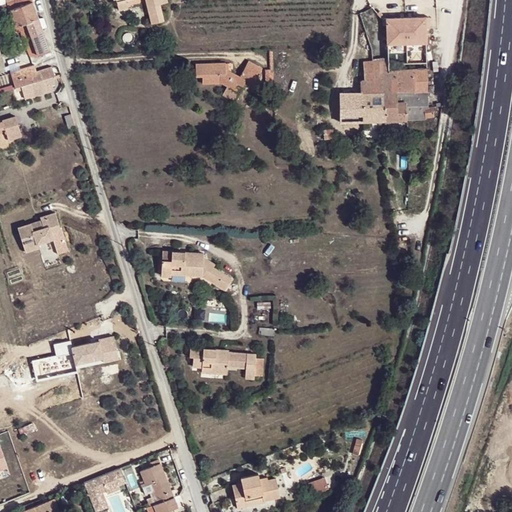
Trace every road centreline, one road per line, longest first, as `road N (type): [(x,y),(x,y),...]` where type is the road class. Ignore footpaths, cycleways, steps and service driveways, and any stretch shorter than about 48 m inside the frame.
road 1 (residential): [(48,0),(202,511)]
road 2 (motorway): [(510,0),(459,305),(389,511)]
road 3 (motorway): [(429,511),(484,356),(511,216)]
road 4 (track): [(464,511),(511,377)]
